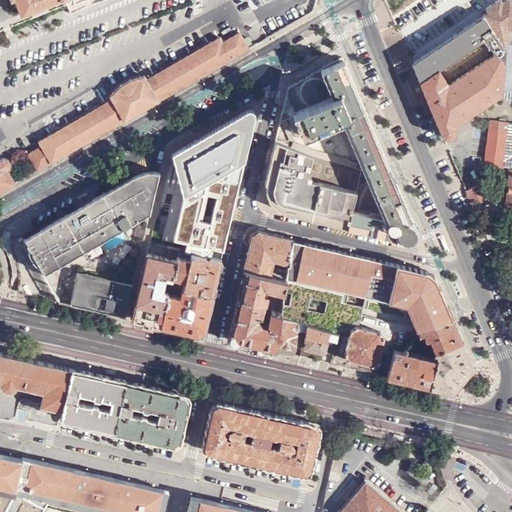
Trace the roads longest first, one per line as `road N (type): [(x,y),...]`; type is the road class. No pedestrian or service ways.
road 1 (motorway): [(511,26),(408,32),(322,51),(132,142),(0,224)]
road 2 (motorway): [(0,262),(40,248),(149,184),(338,132),(413,122),(511,129)]
road 3 (residential): [(287,38),(0,206)]
road 4 (tertiary): [(351,1),(466,269)]
road 5 (residential): [(245,214),(466,269)]
road 6 (primary): [(209,366),(0,319)]
road 7 (residential): [(183,467),(0,429)]
road 8 (residential): [(287,38),(245,214)]
road 9 (primary): [(488,431),(334,396)]
road 10 (residential): [(209,366),(245,214)]
road 11 (residential): [(312,496),(183,467)]
road 12 (primary): [(334,396),(209,366)]
